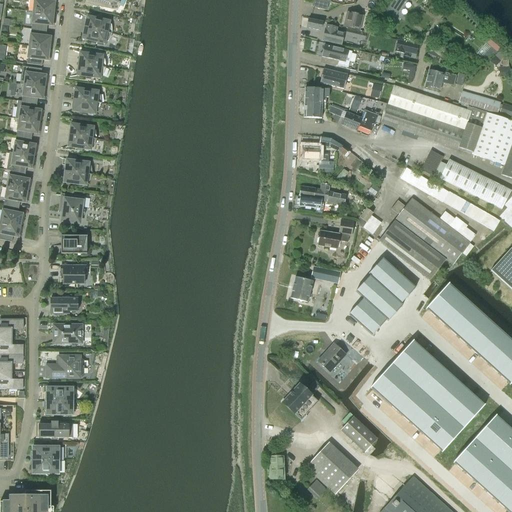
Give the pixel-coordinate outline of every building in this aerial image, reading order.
[(49,2),(49,0),(34,0),(33,12),(53,15),(54,10),(56,10),(56,3),(49,2)] [(87,0),(86,3),(111,9),(118,6),(120,0),(87,0)] [(313,6),(312,8),(313,8),(326,11),(328,3),(329,3),(338,5),(341,6),(342,0),(314,0),(313,4),(313,6)] [(390,0),(381,15),(392,22),(406,0),(413,0),(414,0),(413,0),(390,0)] [(52,20),(53,15),(33,12),(31,30),(46,31),(47,26),(54,27),(54,20),(52,20)] [(344,26),(359,30),(362,17),(347,13),(344,26)] [(84,28),(111,34),(110,26),(109,25),(110,22),(87,17),(84,28)] [(322,23),(308,20),(306,28),(320,31),(322,23)] [(337,28),(326,25),(325,29),(322,41),(341,46),(344,33),(336,32),(337,28)] [(107,42),(111,34),(84,28),(82,40),(105,45),(105,42),(107,42)] [(45,37),(46,31),(31,30),(29,47),(49,50),(50,45),(51,45),(52,38),(45,37)] [(490,47),(480,59),(485,62),(490,56),(494,54),(496,52),(502,46),(491,36),(485,42),(486,43),(490,47)] [(340,61),(345,63),(348,52),(343,50),(324,45),(321,57),(340,62),(340,61)] [(48,54),(49,50),(29,47),(27,65),(42,67),(43,61),(49,61),(50,55),(48,54)] [(425,59),(438,64),(442,55),(429,50),(425,59)] [(355,59),(379,65),(382,66),(384,59),(356,52),(355,59)] [(78,65),(105,68),(104,60),(102,60),(103,56),(79,53),(78,65)] [(102,76),(105,68),(78,65),(76,77),(100,80),(100,76),(102,76)] [(41,76),(41,70),(22,67),(20,85),(44,88),(45,83),(46,83),(47,77),(41,76)] [(499,78),(509,78),(509,67),(498,67),(499,78)] [(323,69),(320,84),(344,90),(347,75),(323,69)] [(453,86),(455,77),(443,73),(443,75),(429,71),(424,88),(439,92),(441,83),(453,86)] [(378,99),(381,86),(373,84),(370,97),(378,99)] [(43,93),(44,88),(20,85),(24,86),(21,102),(17,102),(36,105),(37,99),(44,100),(45,93),(43,93)] [(511,122),(472,108),(472,109),(468,107),(467,111),(394,86),(381,125),(458,150),(459,148),(472,153),(471,154),(504,166),(501,175),(511,178),(511,122)] [(73,101),(100,104),(99,96),(98,95),(98,92),(75,89),(73,101)] [(305,89),(304,104),(322,104),(322,98),(328,98),(328,90),(305,89)] [(458,104),(496,115),(500,103),(461,92),(458,104)] [(97,112),(100,104),(73,101),(72,112),(95,115),(96,112),(97,112)] [(36,110),(36,105),(17,102),(15,119),(39,123),(39,118),(41,118),(42,111),(36,110)] [(378,102),(376,108),(384,111),(386,104),(378,102)] [(321,119),(322,104),(304,104),(303,118),(321,119)] [(352,104),(349,111),(356,114),(359,107),(352,104)] [(511,119),(511,107),(502,104),(498,114),(511,119)] [(356,132),(358,127),(371,132),(377,116),(364,111),(361,119),(346,113),(341,126),(356,132)] [(38,128),(39,123),(15,119),(19,120),(16,137),(31,139),(32,134),(39,135),(40,128),(38,128)] [(69,136),(96,140),(95,131),(93,131),(94,128),(70,125),(69,136)] [(93,148),(96,140),(69,136),(67,148),(91,151),(91,147),(93,148)] [(30,145),(31,139),(16,137),(13,154),(9,153),(33,157),(34,152),(36,153),(37,146),(30,145)] [(344,157),(348,152),(342,147),(330,140),(320,137),(318,146),(329,148),(338,152),(344,157)] [(302,159),(318,160),(318,162),(328,163),(328,154),(318,154),(319,148),(303,148),(302,159)] [(430,151),(420,171),(433,178),(443,157),(430,151)] [(32,162),(33,157),(9,153),(6,170),(25,174),(26,168),(33,169),(34,163),(32,162)] [(64,172),(91,176),(90,167),(89,167),(89,163),(66,160),(64,172)] [(502,210),(511,192),(448,161),(439,179),(502,210)] [(319,165),(318,172),(332,174),(333,167),(319,165)] [(24,179),(25,174),(6,170),(6,171),(10,171),(7,188),(27,192),(28,187),(30,187),(31,181),(24,179)] [(88,183),(91,176),(64,172),(63,184),(86,187),(87,183),(88,183)] [(299,197),(300,197),(321,200),(321,201),(329,203),(343,206),(345,196),(329,192),(330,185),(321,184),(320,190),(300,187),(299,197)] [(372,185),(367,191),(374,196),(379,189),(372,185)] [(426,198),(435,205),(444,193),(435,186),(426,198)] [(26,197),(27,192),(7,188),(3,205),(19,208),(20,203),(26,204),(28,197),(26,197)] [(354,199),(359,203),(362,199),(357,195),(354,199)] [(61,196),(59,210),(63,211),(61,222),(79,224),(80,219),(82,218),(84,215),(85,212),(83,209),(84,199),(77,198),(61,196)] [(298,206),(316,209),(320,209),(321,201),(321,200),(300,197),(298,206)] [(378,242),(398,256),(430,281),(446,260),(453,265),(460,255),(469,244),(431,214),(427,219),(414,209),(413,210),(407,205),(405,207),(398,201),(391,210),(399,215),(378,242)] [(17,214),(19,208),(3,205),(0,221),(0,222),(20,226),(21,221),(23,222),(24,215),(17,214)] [(362,228),(366,223),(373,214),(366,209),(359,218),(358,226),(362,228)] [(319,237),(317,239),(316,243),(318,245),(317,246),(336,250),(337,242),(339,243),(339,242),(347,243),(348,237),(350,237),(353,223),(341,221),(339,235),(320,232),(319,237)] [(19,231),(20,226),(0,222),(0,240),(11,243),(13,237),(19,238),(21,232),(19,231)] [(87,237),(61,237),(61,255),(81,255),(84,246),(87,246),(87,239),(85,239),(86,238),(87,238),(87,237)] [(511,247),(490,271),(511,290),(511,247)] [(382,259),(375,267),(391,281),(399,273),(382,259)] [(333,282),(336,272),(310,265),(307,275),(333,282)] [(63,285),(84,285),(84,276),(86,276),(87,267),(60,267),(60,274),(63,274),(63,285)] [(375,267),(368,275),(370,276),(384,289),(391,281),(375,267)] [(399,273),(391,281),(408,296),(415,288),(399,273)] [(370,276),(362,284),(379,299),(386,291),(384,289),(370,276)] [(295,278),(290,299),(307,303),(312,282),(295,278)] [(391,281),(384,289),(386,291),(401,304),(408,296),(391,281)] [(362,284),(355,292),(363,299),(371,307),(379,299),(362,284)] [(448,284),(425,309),(436,319),(459,293),(448,284)] [(386,291),(379,299),(395,314),(402,306),(401,304),(386,291)] [(459,293),(436,319),(446,328),(469,303),(459,293)] [(77,299),(69,299),(69,297),(62,297),(62,299),(54,299),(52,301),(52,305),(50,305),(50,315),(69,315),(69,312),(77,312),(77,310),(79,308),(79,304),(77,302),(77,299)] [(363,299),(355,307),(367,318),(374,310),(371,307),(363,299)] [(379,299),(371,307),(374,310),(386,320),(388,322),(395,314),(379,299)] [(469,303),(446,328),(457,338),(480,312),(469,303)] [(355,307),(348,315),(360,326),(367,318),(355,307)] [(374,310),(367,318),(379,328),(386,320),(374,310)] [(480,312),(457,338),(467,347),(490,322),(480,312)] [(0,461),(13,461),(13,443),(15,443),(15,406),(0,406),(0,399),(25,399),(25,339),(26,339),(26,318),(1,318),(0,318),(0,461)] [(367,318),(360,326),(372,336),(379,328),(367,318)] [(490,322),(467,347),(478,357),(501,331),(490,322)] [(80,331),(80,327),(54,327),(54,343),(60,343),(62,345),(66,345),(68,343),(80,343),(80,339),(82,338),(82,337),(82,333),(82,332),(80,331)] [(501,331),(478,357),(488,366),(511,341),(501,331)] [(413,341),(402,353),(422,371),(433,360),(413,341)] [(511,341),(488,366),(499,376),(511,361),(511,341)] [(333,344),(317,362),(337,379),(352,362),(333,344)] [(365,360),(356,351),(352,355),(362,364),(365,360)] [(402,353),(391,365),(412,383),(422,371),(402,353)] [(80,359),(80,357),(58,357),(58,360),(56,362),(55,366),(46,366),(46,379),(80,379),(80,377),(82,376),(84,374),(84,369),(84,367),(84,362),(82,360),(80,359)] [(422,371),(412,383),(422,392),(443,369),(433,360),(422,371)] [(511,361),(499,376),(509,385),(511,382),(511,361)] [(391,365),(381,377),(401,395),(412,383),(391,365)] [(443,369),(422,392),(432,402),(454,378),(443,369)] [(381,377),(370,388),(391,407),(401,395),(381,377)] [(454,378),(432,402),(442,411),(464,387),(454,378)] [(401,395),(391,407),(401,416),(422,392),(412,383),(401,395)] [(299,385),(281,403),(300,421),(318,403),(299,385)] [(44,402),(72,402),(73,388),(65,388),(64,388),(63,387),(61,387),(60,388),(59,388),(46,388),(46,393),(44,393),(44,402)] [(464,387),(442,411),(453,420),(474,396),(464,387)] [(422,392),(401,416),(411,425),(432,402),(422,392)] [(474,396),(453,420),(463,429),(484,406),(474,396)] [(72,416),(72,402),(44,402),(44,411),(46,411),(46,416),(59,416),(60,417),(61,417),(62,417),(64,417),(65,416),(72,416)] [(432,402),(411,425),(421,434),(442,411),(432,402)] [(442,411),(421,434),(431,444),(453,420),(442,411)] [(496,416),(474,439),(486,450),(507,426),(496,416)] [(364,454),(369,448),(376,440),(352,418),(340,432),(364,454)] [(453,420),(431,444),(442,453),(463,429),(453,420)] [(72,439),(72,425),(58,425),(58,423),(51,422),(51,425),(38,425),(38,438),(51,439),(51,440),(58,440),(58,439),(72,439)] [(511,430),(507,426),(486,450),(497,460),(511,442),(511,430)] [(474,439),(453,463),(464,473),(486,450),(474,439)] [(511,442),(497,460),(508,470),(511,465),(511,442)] [(30,461),(58,461),(59,448),(51,448),(50,447),(49,446),(47,446),(46,447),(45,448),(32,447),(32,452),(30,452),(30,461)] [(486,450),(464,473),(475,483),(497,460),(486,450)] [(283,480),(283,457),(279,457),(279,451),(268,451),(268,457),(269,457),(269,480),(283,480)] [(497,460),(475,483),(487,494),(508,470),(497,460)] [(58,475),(58,461),(30,461),(30,470),(32,470),(32,475),(45,475),(46,476),(47,476),(48,476),(50,476),(51,475),(58,475)] [(511,473),(508,470),(487,494),(498,504),(511,488),(511,473)] [(308,486),(309,484),(314,479),(307,474),(303,479),(302,481),(308,486)] [(451,511),(412,477),(380,511),(451,511)] [(326,490),(316,480),(307,490),(317,500),(326,490)] [(511,488),(498,504),(507,511),(510,511),(511,510),(511,488)] [(10,503),(0,502),(0,511),(50,511),(50,508),(50,494),(50,492),(25,492),(24,492),(24,493),(25,493),(25,494),(18,494),(8,494),(8,498),(10,498),(10,503)]
